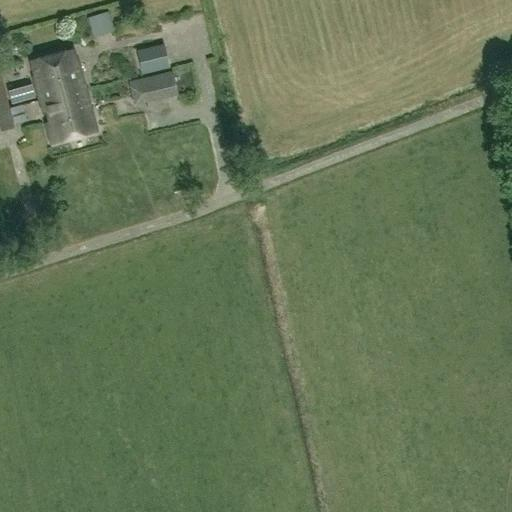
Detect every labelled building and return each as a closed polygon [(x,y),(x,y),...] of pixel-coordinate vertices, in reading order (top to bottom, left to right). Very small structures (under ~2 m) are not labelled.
[(164,45),(137,51),(143,76),(171,69),(164,45)] [(57,97),(57,95),(85,88),(77,61),(76,61),(73,50),(31,61),(35,77),(33,77),(40,102),(57,97)] [(142,79),(147,102),(178,95),(173,72),(142,79)] [(0,131),(14,128),(0,76),(0,131)] [(97,132),(85,88),(57,95),(57,97),(40,102),(43,112),(47,111),(50,122),(46,123),(52,144),(97,132)] [(20,124),(39,124),(40,107),(20,107),(20,124)]
